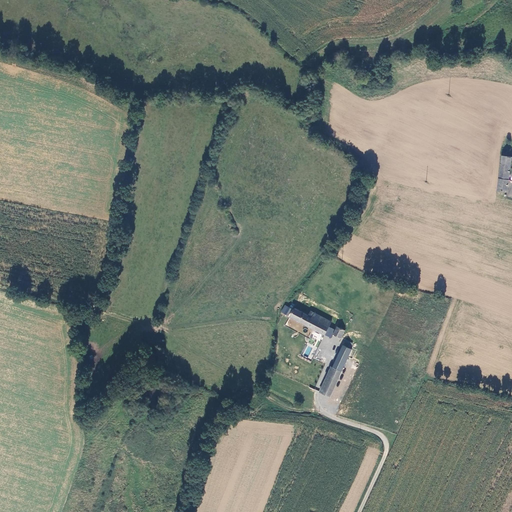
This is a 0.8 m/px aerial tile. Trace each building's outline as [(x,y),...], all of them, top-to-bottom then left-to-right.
[(511,165),(511,160),(501,159),(498,195),(508,195),(511,165)] [(396,185),(386,181),(383,187),(394,191),(396,185)] [(291,309),(284,305),(280,311),(287,315),(291,309)] [(308,315),(295,308),(289,316),(298,322),(299,321),(330,339),(333,335),(340,339),(345,331),(337,327),(335,331),(329,327),(331,323),(311,310),(308,315)] [(346,341),(319,391),(329,397),(344,369),(351,357),(353,350),(349,348),(351,343),(346,341)] [(361,354),(353,350),(351,357),(359,360),(361,354)] [(344,369),(329,397),(337,401),(352,373),(344,369)] [(371,384),(385,390),(392,376),(378,370),(371,384)] [(315,380),(308,377),(302,390),(309,393),(315,380)]
